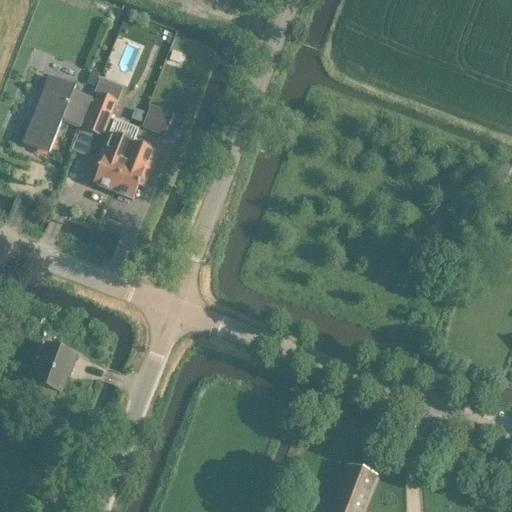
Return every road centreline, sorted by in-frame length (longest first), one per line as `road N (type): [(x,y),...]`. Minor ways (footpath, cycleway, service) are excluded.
road 1 (unclassified): [(511,435),(175,307)]
road 2 (unclassified): [(175,307),(291,0)]
road 3 (unclassified): [(98,511),(175,307)]
road 4 (unclassified): [(175,307),(0,238)]
